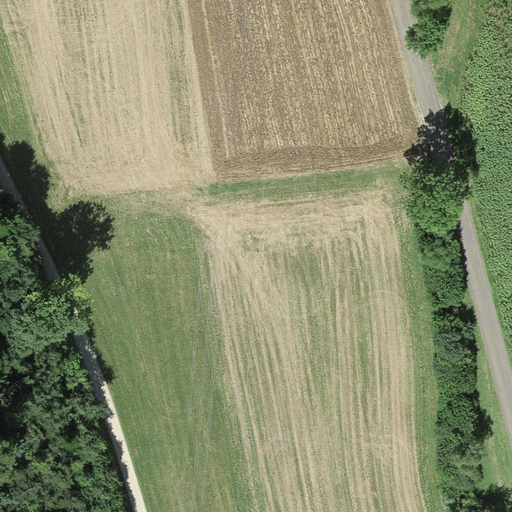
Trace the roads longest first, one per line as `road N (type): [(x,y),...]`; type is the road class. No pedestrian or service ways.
road 1 (unclassified): [(511,409),(395,0)]
road 2 (track): [(0,164),(85,343),(138,511)]
